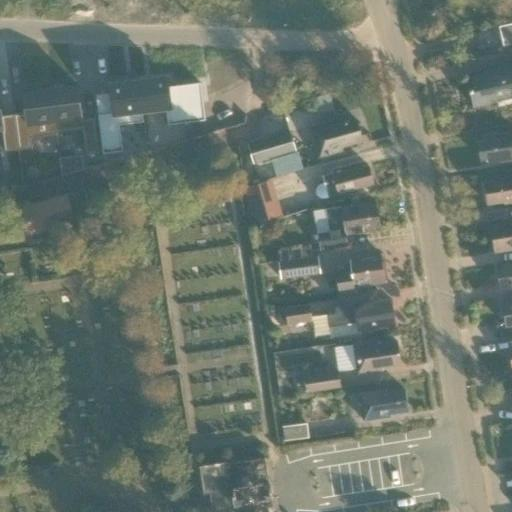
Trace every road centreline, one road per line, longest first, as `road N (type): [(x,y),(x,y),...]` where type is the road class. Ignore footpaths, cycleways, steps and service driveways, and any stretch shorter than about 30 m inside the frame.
road 1 (tertiary): [(469,511),(390,37)]
road 2 (residential): [(0,34),(390,37)]
